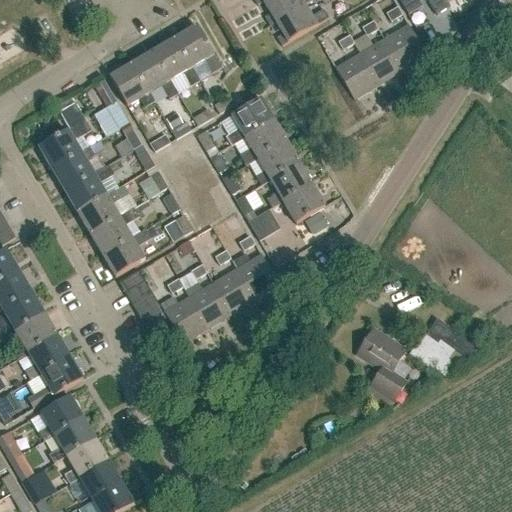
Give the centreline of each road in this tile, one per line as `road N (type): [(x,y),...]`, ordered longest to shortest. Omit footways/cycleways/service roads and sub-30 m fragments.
road 1 (tertiary): [(204,488),(511,7)]
road 2 (residential): [(204,488),(178,471),(140,406),(124,338),(0,125)]
road 3 (residential): [(0,111),(118,39),(131,8),(125,0)]
